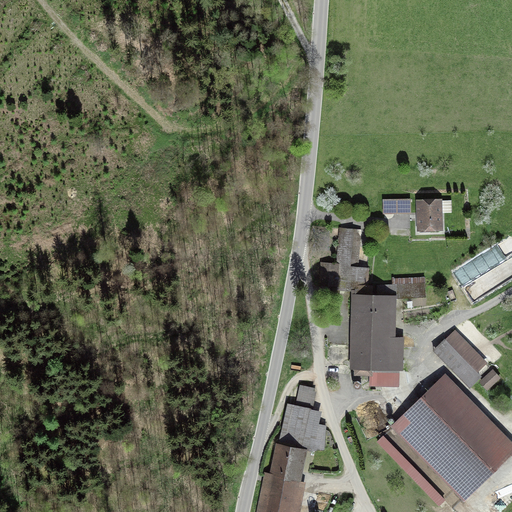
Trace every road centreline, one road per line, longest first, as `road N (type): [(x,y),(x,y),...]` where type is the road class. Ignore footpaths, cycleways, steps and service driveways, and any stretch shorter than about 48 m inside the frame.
road 1 (unclassified): [(371,511),(323,395),(298,251)]
road 2 (tertiary): [(298,251),(243,511)]
road 3 (tertiary): [(320,0),(298,251)]
road 4 (track): [(511,292),(420,346),(413,382),(329,415)]
road 5 (track): [(511,433),(420,346)]
